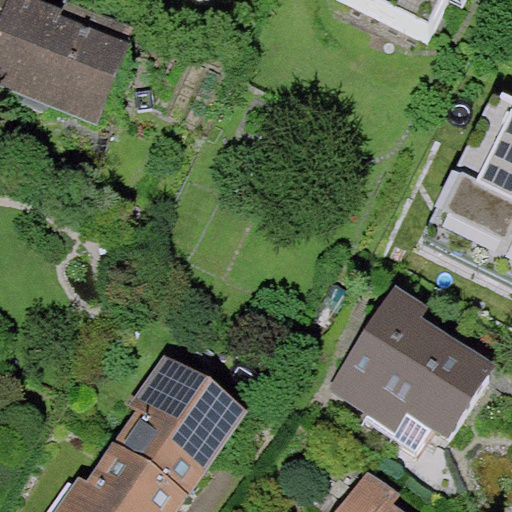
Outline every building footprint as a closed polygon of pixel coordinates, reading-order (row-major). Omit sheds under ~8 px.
[(447,0),(334,0),(427,44),(447,0)] [(135,55),(11,4),(0,30),(0,99),(100,140),(135,55)] [(511,69),(484,55),(460,109),(511,132),(511,69)] [(483,192),(419,161),(393,215),(456,246),(483,192)] [(432,317),(400,295),(331,392),(388,432),(404,409),(452,443),(496,381),(423,330),(432,317)] [(197,511),(258,426),(164,360),(126,413),(144,425),(91,501),(75,490),(60,511),(197,511)] [(371,464),(335,511),(394,511),(391,509),(405,490),(371,464)]
